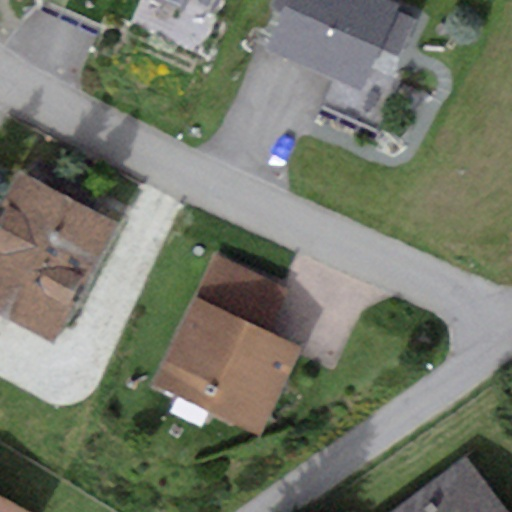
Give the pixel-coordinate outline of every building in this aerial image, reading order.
[(190,0),(158,0),(185,12),(190,0)] [(288,0),(268,49),(363,90),(380,49),(399,57),(414,21),(396,13),(400,4),(390,0),(288,0)] [(116,223),(21,171),(0,208),(0,313),(51,341),(116,223)] [(289,289),(217,254),(153,383),(260,436),(303,350),(267,332),(289,289)] [(395,511),(509,511),(468,457),(395,511)] [(31,511),(0,494),(0,511),(31,511)]
